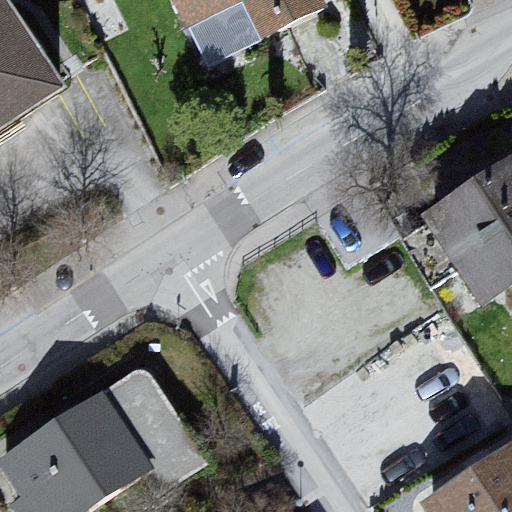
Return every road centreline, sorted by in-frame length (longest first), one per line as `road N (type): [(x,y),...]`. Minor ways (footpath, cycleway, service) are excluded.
road 1 (residential): [(511,38),(174,254)]
road 2 (residential): [(174,254),(331,511)]
road 3 (residential): [(174,254),(0,363)]
